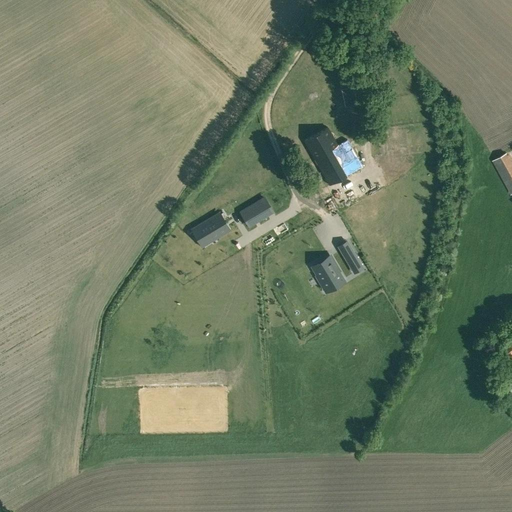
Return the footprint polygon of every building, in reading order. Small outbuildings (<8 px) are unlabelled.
[(329,185),(362,166),(346,139),(337,144),(327,127),(304,141),(329,185)] [(511,151),(497,157),(511,192),(511,151)] [(259,201),(241,212),(249,226),(267,215),(259,201)] [(219,214),(197,227),(197,228),(206,242),(228,229),(219,215),(219,214)] [(348,242),(339,247),(349,264),(358,258),(348,242)] [(329,257),(313,266),(322,281),(327,290),(329,288),(343,280),(329,257)] [(511,359),(511,336),(502,344),(504,346),(498,351),(508,363),(511,359)]
